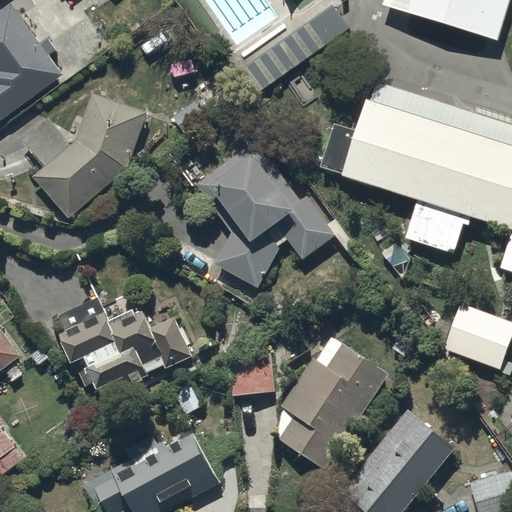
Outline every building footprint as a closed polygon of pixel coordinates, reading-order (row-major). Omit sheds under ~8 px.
[(0,117),(64,71),(11,0),(0,8),(0,117)] [(495,40),(498,29),(507,0),(388,0),(386,7),(495,40)] [(350,25),(333,1),(238,68),(255,92),(339,33),(350,25)] [(33,173),(70,215),(127,165),(148,109),(92,90),(77,136),(33,173)] [(334,118),(319,164),(419,195),(406,235),(455,250),(464,220),(469,222),(472,213),(484,217),(511,226),(511,227),(500,265),(511,268),(511,141),(365,95),(356,125),(334,118)] [(187,132),(208,117),(195,98),(173,113),(187,132)] [(215,261),(258,285),(280,245),(279,244),(288,237),(303,257),(335,233),(308,193),(301,197),(257,138),(197,181),(232,230),(215,261)] [(166,366),(193,354),(175,314),(153,325),(144,306),(112,322),(99,294),(59,313),(65,327),(59,330),(72,358),(85,352),(89,361),(78,366),(86,383),(95,379),(97,385),(124,372),(128,381),(165,364),(166,366)] [(465,308),(448,352),(504,373),(511,353),(511,325),(509,325),(498,321),(465,308)] [(0,369),(22,353),(0,324),(0,323),(0,369)] [(296,412),(280,436),(327,467),(390,372),(332,334),(317,357),(313,355),(282,403),(296,412)] [(236,393),(275,390),(272,351),(232,354),(236,393)] [(204,404),(190,379),(169,390),(182,415),(204,404)] [(408,407),(342,488),(370,511),(401,511),(456,445),(408,407)] [(24,457),(0,424),(0,469),(3,473),(24,457)] [(161,511),(220,481),(193,430),(167,444),(164,439),(158,443),(153,433),(126,447),(132,457),(84,482),(99,511),(161,511)] [(470,482),(479,511),(511,511),(511,473),(511,469),(470,482)]
